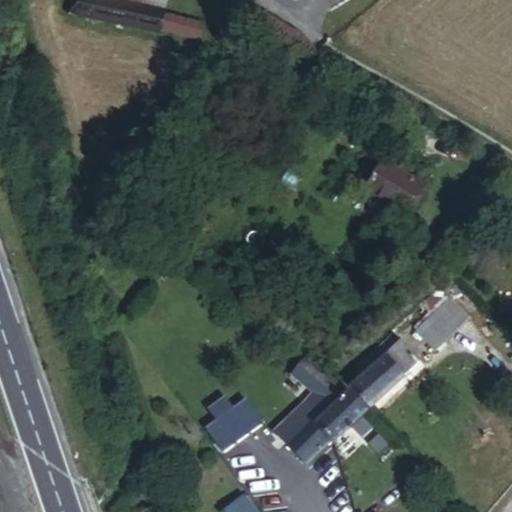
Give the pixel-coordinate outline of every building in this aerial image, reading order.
[(158,32),(161,9),(110,0),(70,0),(69,15),(158,32)] [(384,171),(367,201),(407,223),(424,194),(384,171)] [(511,214),(503,226),(511,232),(511,214)] [(445,297),(410,331),(428,350),(464,316),(445,297)] [(397,343),(384,355),(400,372),(414,360),(397,343)] [(400,372),(384,355),(353,382),(371,403),(403,376),(400,372)] [(329,447),(361,416),(343,396),(312,427),(300,417),(274,444),(299,469),(326,444),(329,447)] [(266,425),(248,400),(235,408),(227,397),(201,416),(228,452),(266,425)] [(225,511),(255,511),(227,475),(208,490),(225,511)]
